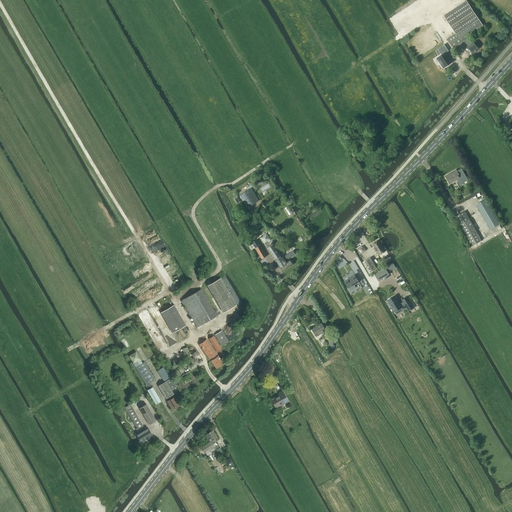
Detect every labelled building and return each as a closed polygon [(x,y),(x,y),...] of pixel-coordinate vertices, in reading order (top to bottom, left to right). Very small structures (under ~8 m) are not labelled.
[(470,37),(484,27),(466,1),(444,16),(456,33),(447,39),(453,48),(464,41),(469,46),(466,48),(471,54),(479,48),(470,37)] [(445,52),(437,58),(441,64),(439,65),(441,69),(452,62),(445,52)] [(457,170),(446,176),(450,183),(457,179),(460,185),(462,184),(462,183),(468,180),(461,169),(457,171),(457,170)] [(251,188),(240,195),(247,208),(258,201),(251,188)] [(485,200),(476,205),(490,229),(499,224),(485,200)] [(472,246),(481,240),(465,211),(455,217),(472,246)] [(264,244),(270,240),(266,234),(260,238),(264,244)] [(252,243),(262,258),(267,255),(257,240),(252,243)] [(379,240),(372,244),(374,248),(373,248),(375,252),(376,251),(379,255),(385,251),(379,240)] [(272,243),(266,247),(282,272),(292,265),(290,260),(285,263),(283,260),(285,259),(287,260),(295,254),(293,251),(284,256),(285,258),(283,259),(272,243)] [(369,273),(377,269),(370,257),(362,262),(369,273)] [(393,262),(385,267),(388,272),(396,267),(393,262)] [(266,273),(271,278),(275,274),(270,269),(266,273)] [(385,269),(375,275),(378,280),(388,274),(385,269)] [(355,275),(344,281),(348,288),(350,290),(355,287),(354,284),(358,282),(355,275)] [(219,278),(210,284),(227,311),(236,305),(219,278)] [(197,327),(217,316),(201,289),(182,300),(197,327)] [(395,296),(387,300),(388,300),(390,304),(389,305),(390,307),(391,307),(394,311),(394,312),(401,308),(402,310),(407,308),(403,302),(399,304),(395,296)] [(407,297),(402,300),(403,302),(407,308),(408,311),(413,308),(407,297)] [(173,333),(186,325),(174,305),(161,312),(173,333)] [(316,337),(326,330),(322,323),(312,330),(316,337)] [(222,346),(228,342),(222,331),(215,335),(222,346)] [(222,357),(225,354),(213,336),(209,339),(218,352),(219,352),(222,357)] [(331,340),(327,342),(331,347),(334,345),(333,344),(336,342),(332,336),(330,338),(331,340)] [(216,368),(223,363),(206,339),(199,345),(216,368)] [(187,347),(183,349),(186,355),(187,354),(189,357),(194,365),(195,364),(202,359),(196,351),(192,354),(194,357),(192,359),(190,356),(188,354),(190,353),(187,347)] [(140,359),(136,352),(129,356),(136,367),(146,384),(145,385),(148,390),(147,391),(156,404),(161,401),(152,387),(152,388),(149,383),(155,379),(144,362),(143,363),(140,359)] [(177,386),(171,376),(164,367),(157,371),(164,381),(165,382),(158,386),(166,399),(174,394),(171,389),(177,386)] [(276,408),(288,401),(282,391),(279,393),(279,394),(271,399),(276,408)] [(172,410),(179,406),(174,397),(167,401),(172,410)] [(144,426),(135,411),(131,404),(125,408),(129,414),(138,429),(144,426)] [(149,424),(156,420),(146,404),(139,408),(149,424)] [(141,443),(152,436),(147,427),(136,434),(141,443)] [(214,440),(217,438),(212,430),(205,434),(210,442),(201,448),(204,453),(205,452),(207,454),(211,452),(212,453),(217,449),(215,445),(217,444),(214,440)] [(213,455),(212,453),(211,452),(207,454),(211,461),(221,455),(219,453),(216,455),(215,454),(213,455)]
